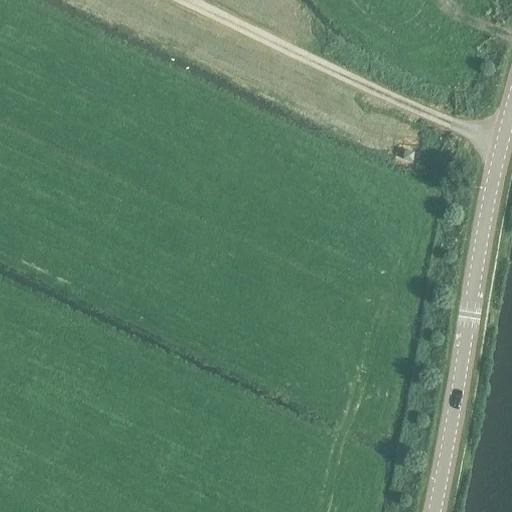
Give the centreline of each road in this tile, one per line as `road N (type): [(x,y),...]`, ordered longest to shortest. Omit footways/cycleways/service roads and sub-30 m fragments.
road 1 (tertiary): [(435,511),(511,108)]
road 2 (track): [(500,148),(185,0)]
